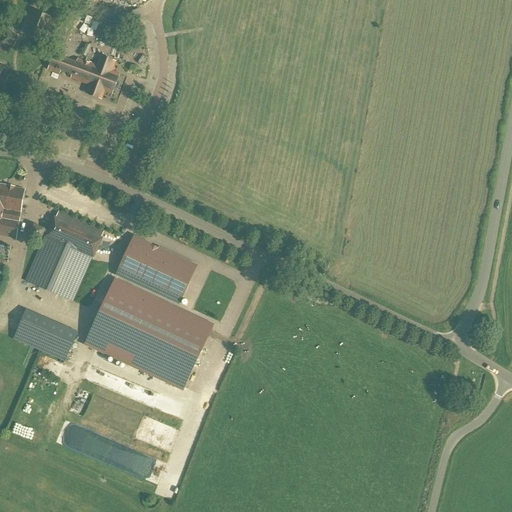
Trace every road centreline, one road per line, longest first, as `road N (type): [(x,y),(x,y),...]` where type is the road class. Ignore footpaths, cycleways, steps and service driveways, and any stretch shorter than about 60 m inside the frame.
road 1 (unclassified): [(451,344),(119,187),(44,158),(0,151)]
road 2 (unclassified): [(451,344),(485,274),(511,134)]
road 3 (unclassified): [(431,511),(450,443),(483,420),(508,378)]
